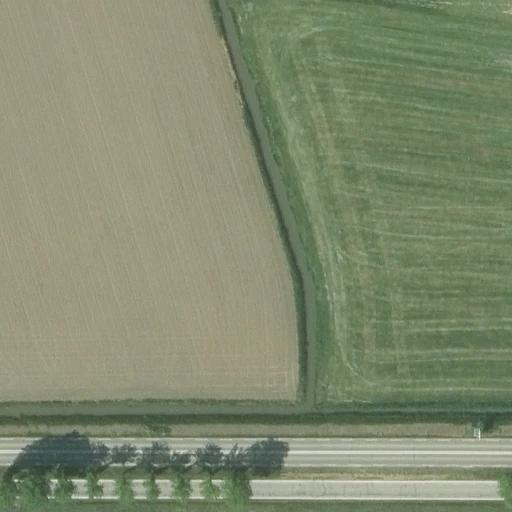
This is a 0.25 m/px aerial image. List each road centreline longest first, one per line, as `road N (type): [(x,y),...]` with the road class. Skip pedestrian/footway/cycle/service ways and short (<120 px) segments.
road 1 (secondary): [(511,458),(0,453)]
road 2 (unclassified): [(0,490),(511,491)]
